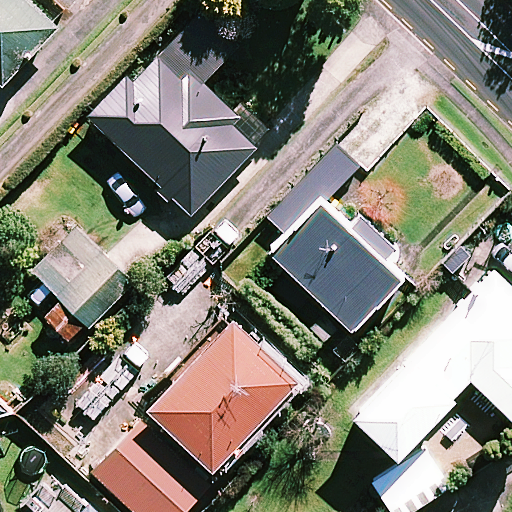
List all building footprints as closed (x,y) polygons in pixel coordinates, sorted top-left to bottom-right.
[(0,0),(0,75),(50,25),(23,0),(0,0)] [(195,6),(126,77),(119,71),(81,111),(89,119),(184,210),(258,134),(265,126),(236,97),(228,105),(197,75),(230,40),(195,6)] [(354,165),(332,143),(265,211),(281,227),(261,247),(342,326),(394,272),(374,252),(385,241),(357,214),(347,224),(321,199),(354,165)] [(128,282),(71,225),(26,269),(84,326),(128,282)] [(511,290),(488,266),(341,406),(383,450),(463,374),(511,425),(511,290)] [(284,374),(220,314),(138,401),(202,461),(284,374)] [(174,511),(203,481),(134,418),(86,469),(133,511),(174,511)] [(98,511),(84,497),(69,511),(98,511)]
